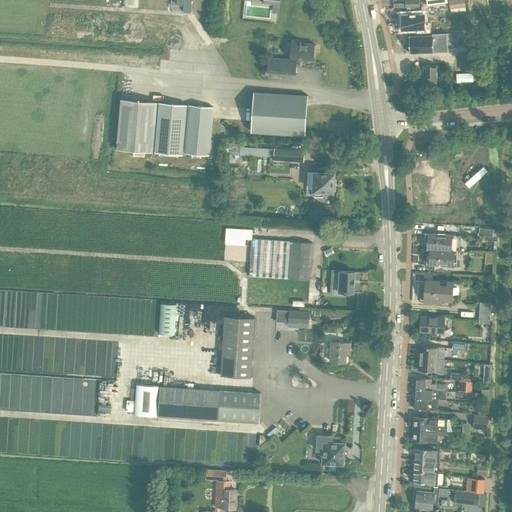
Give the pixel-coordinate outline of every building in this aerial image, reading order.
[(184,5),(184,11),(191,11),(191,0),(177,0),(177,4),(184,5)] [(463,0),(449,0),(451,12),(465,10),(463,0)] [(396,21),(395,21),(395,23),(396,23),(396,29),(412,29),(412,33),(426,32),(425,22),(420,22),(420,13),(396,14),(396,21)] [(432,33),(432,35),(409,36),(410,53),(434,52),(433,44),(448,43),(447,33),(432,33)] [(301,43),(301,41),(292,40),(290,59),(269,58),(268,73),(296,74),(297,60),(313,61),(314,43),(301,43)] [(470,53),(459,54),(460,70),(471,69),(470,53)] [(423,66),(423,83),(437,82),(436,65),(423,66)] [(457,82),(473,81),(473,73),(456,74),(457,82)] [(305,135),(308,95),(254,92),(251,132),(305,135)] [(153,152),(157,102),(121,99),(117,149),(153,152)] [(183,154),(187,104),(159,102),(155,152),(183,154)] [(209,155),(213,107),(189,105),(185,153),(209,155)] [(229,143),(228,154),(240,154),(241,143),(229,143)] [(270,148),(248,147),(248,155),(270,156),(270,155),(270,148)] [(274,156),(273,160),(304,161),(305,149),(274,148),(274,149),(274,156)] [(423,165),(422,165),(425,185),(425,184),(448,181),(446,164),(450,163),(448,153),(428,155),(429,165),(423,166),(423,165)] [(319,172),(315,171),(314,196),(324,196),(324,191),(334,191),(334,190),(336,190),(336,182),(334,182),(334,172),(330,172),(330,169),(319,168),(319,172)] [(435,199),(427,200),(429,217),(454,214),(452,203),(457,203),(456,189),(434,192),(435,199)] [(479,227),(479,235),(484,235),(483,240),(493,241),(497,241),(497,236),(493,236),(493,229),(479,227)] [(226,228),(225,237),(251,238),(252,230),(226,228)] [(428,233),(427,248),(430,248),(451,249),(451,237),(452,235),(428,233)] [(251,238),(249,275),(310,279),(313,243),(251,238)] [(430,248),(429,264),(453,265),(454,250),(451,249),(430,248)] [(332,277),(331,294),(344,295),(345,291),(359,292),(360,272),(340,271),(339,278),(332,277)] [(424,298),(452,300),(453,281),(425,279),(424,298)] [(479,311),(490,312),(490,303),(479,302),(479,311)] [(160,304),(158,333),(174,334),(176,305),(160,304)] [(290,309),(290,322),(299,322),(305,323),(308,323),(309,310),(290,309)] [(489,322),(490,312),(479,311),(478,322),(489,322)] [(225,315),(221,375),(251,377),(255,317),(225,315)] [(443,332),(444,317),(421,316),(420,331),(443,332)] [(331,361),(346,361),(347,354),(350,354),(351,342),(332,342),(331,361)] [(419,357),(438,358),(438,351),(444,351),(444,346),(420,345),(419,357)] [(419,357),(418,369),(443,371),(446,371),(446,367),(444,367),(444,358),(438,358),(419,357)] [(462,380),(463,373),(451,372),(450,379),(462,380)] [(416,378),(415,388),(438,389),(447,390),(447,384),(446,384),(431,383),(431,379),(416,378)] [(464,381),(463,391),(471,391),(472,382),(464,381)] [(137,384),(135,414),(157,416),(159,386),(137,384)] [(261,393),(220,390),(160,386),(158,416),(259,423),(261,393)] [(481,399),(481,403),(490,404),(491,388),(481,387),(481,399)] [(415,388),(415,399),(438,400),(446,400),(446,398),(447,390),(438,389),(415,388)] [(415,399),(414,409),(429,409),(437,410),(438,404),(438,400),(415,399)] [(490,405),(479,405),(478,405),(478,413),(489,414),(490,405)] [(473,428),(489,428),(489,415),(474,414),(473,428)] [(414,417),(413,429),(447,431),(451,431),(449,419),(445,419),(438,418),(438,419),(429,418),(414,417)] [(447,436),(447,431),(413,429),(412,441),(428,441),(436,441),(437,435),(447,436)] [(324,450),(323,463),(344,464),(344,456),(346,455),(346,453),(345,451),(345,443),(332,442),(333,436),(318,435),(317,449),(324,450)] [(430,460),(439,461),(439,450),(416,448),(415,459),(430,460)] [(439,461),(430,460),(415,459),(414,470),(438,471),(439,471),(439,461)] [(477,474),(487,475),(487,466),(480,465),(477,465),(477,474)] [(206,469),(206,480),(212,480),(217,480),(216,507),(235,508),(236,490),(229,489),(230,481),(226,481),(227,471),(206,469)] [(437,485),(438,471),(414,470),(413,480),(414,480),(414,483),(437,485)] [(467,484),(466,491),(478,492),(482,492),(483,479),(467,478),(467,484)] [(434,488),(433,492),(416,490),(415,508),(431,510),(432,501),(437,501),(438,495),(447,496),(448,489),(434,488)] [(454,490),(453,502),(477,505),(478,492),(466,491),(462,490),(455,490),(454,490)]
